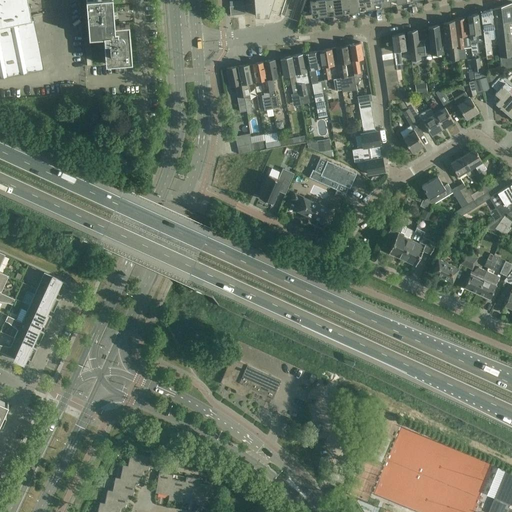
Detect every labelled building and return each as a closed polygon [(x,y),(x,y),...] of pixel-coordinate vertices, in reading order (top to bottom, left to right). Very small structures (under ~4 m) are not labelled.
[(0,0),(0,77),(44,69),(35,19),(32,20),(27,0),(0,0)] [(86,0),(90,37),(104,36),(106,65),(117,64),(117,66),(118,67),(118,68),(119,68),(120,68),(121,68),(122,67),(122,66),(122,64),(133,63),(130,25),(115,26),(113,0),(86,0)] [(254,0),(256,15),(255,15),(255,16),(269,16),(269,15),(273,0),(254,0)] [(327,11),(326,0),(306,0),(301,14),(317,12),(318,17),(328,15),(328,11),(327,11)] [(343,9),(341,0),(326,0),(327,11),(328,11),(333,10),(334,14),(344,13),(344,8),(343,9)] [(359,6),(357,0),(341,0),(343,9),(344,8),(349,8),(350,12),(360,11),(359,6)] [(375,4),(373,0),(357,0),(359,6),(364,5),(365,10),(376,8),(375,3),(375,4)] [(511,21),(511,3),(495,9),(499,45),(501,57),(502,69),(502,72),(511,69),(511,44),(509,22),(511,21)] [(245,5),(230,7),(231,15),(245,14),(245,5)] [(481,13),(485,45),(486,54),(487,60),(493,59),(491,47),(491,46),(490,37),(494,37),(495,35),(492,10),(481,13)] [(478,14),(467,17),(472,53),(478,52),(476,34),(480,33),(478,14)] [(468,36),(465,18),(455,20),(458,49),(464,49),(463,37),(468,36)] [(458,49),(455,20),(443,23),(446,47),(449,47),(451,61),(460,60),(458,49)] [(428,27),(429,36),(430,40),(424,40),(426,55),(442,53),(438,25),(428,27)] [(419,41),(417,30),(407,32),(410,61),(421,60),(420,56),(426,56),(426,55),(424,40),(419,41)] [(404,33),(392,36),(393,47),(394,52),(395,58),(396,64),(397,70),(403,69),(400,51),(406,50),(404,33)] [(349,45),(355,83),(359,82),(360,81),(360,78),(362,77),(359,59),(364,58),(361,42),(349,45)] [(336,48),(341,78),(341,81),(348,79),(345,63),(350,62),(347,45),(336,48)] [(320,51),(324,80),(331,78),(329,66),(334,65),(332,48),(320,51)] [(467,59),(465,48),(464,49),(458,49),(460,60),(467,59)] [(314,94),(323,92),(327,91),(325,81),(321,82),(318,82),(316,69),(320,69),(317,51),(316,52),(306,54),(312,82),(314,94)] [(303,54),(292,57),(299,93),(300,99),(307,97),(305,84),(309,83),(303,54)] [(299,93),(292,57),(281,59),(284,77),(290,76),(293,94),(299,93)] [(274,60),(264,62),(273,109),(281,107),(278,93),(275,93),(272,79),(278,78),(274,60)] [(265,110),(273,109),(264,62),(263,61),(252,64),(255,82),(261,81),(264,95),(262,95),(265,110)] [(249,64),(237,66),(243,98),(249,97),(248,92),(247,85),(252,84),(251,83),(252,82),(249,64)] [(246,112),(243,98),(237,66),(226,68),(230,87),(236,86),(239,107),(241,106),(242,112),(246,112)] [(490,90),(487,77),(480,79),(483,92),(490,90)] [(507,113),(511,107),(511,94),(508,91),(511,88),(499,77),(492,86),(498,91),(496,94),(501,98),(496,104),(500,107),(499,107),(500,109),(501,108),(507,113)] [(343,91),(341,81),(341,78),(334,80),(336,92),(343,91)] [(483,92),(480,79),(474,81),(475,88),(477,93),(483,92)] [(448,102),(442,92),(440,89),(436,92),(443,106),(448,102)] [(327,116),(323,92),(314,94),(318,118),(327,116)] [(466,119),(479,112),(470,98),(469,99),(465,92),(454,99),(458,105),(466,119)] [(243,98),(246,112),(246,115),(252,114),(249,97),(243,98)] [(432,135),(442,129),(433,114),(430,108),(419,115),(409,98),(403,100),(408,108),(416,122),(421,119),(432,135)] [(371,107),(370,101),(359,103),(360,109),(371,107)] [(336,106),(328,108),(330,117),(338,115),(336,106)] [(373,113),(371,107),(360,109),(361,115),(373,113)] [(442,129),(453,122),(445,107),(433,114),(442,129)] [(418,125),(416,122),(408,108),(402,112),(414,131),(403,138),(412,152),(423,145),(419,138),(424,135),(418,125)] [(374,119),(373,113),(361,115),(362,121),(374,119)] [(375,125),(374,119),(362,121),(363,127),(375,125)] [(376,131),(375,125),(363,127),(364,133),(376,131)] [(378,131),(376,131),(364,133),(361,134),(363,148),(352,150),(353,156),(368,154),(367,148),(380,146),(378,131)] [(250,134),(235,137),(239,154),(253,151),(252,145),(250,134)] [(357,137),(349,138),(350,146),(358,146),(357,137)] [(294,145),(293,138),(279,141),(281,147),(294,145)] [(281,147),(279,141),(266,143),(267,150),(281,147)] [(330,141),(317,143),(319,152),(319,153),(331,151),(330,141)] [(265,142),(252,145),(253,151),(266,149),(265,143),(265,142)] [(474,149),(462,157),(470,169),(474,166),(479,174),(486,169),(477,154),(478,154),(477,152),(476,153),(474,149)] [(382,157),(369,160),(368,154),(353,156),(355,163),(366,161),(368,175),(385,172),(382,157)] [(470,169),(462,157),(451,164),(459,176),(465,172),(468,178),(474,174),(470,169)] [(313,169),(309,178),(337,190),(339,184),(350,189),(357,174),(328,161),(322,173),(313,169)] [(298,167),(296,172),(307,176),(309,172),(298,167)] [(268,175),(259,197),(273,204),(278,192),(285,195),(294,174),(283,169),(278,180),(268,175)] [(448,185),(444,187),(438,176),(437,177),(429,182),(421,186),(424,190),(423,191),(424,192),(425,192),(429,198),(424,201),(428,202),(433,204),(443,198),(452,193),(452,191),(448,185)] [(495,180),(482,188),(485,193),(487,192),(499,185),(495,180)] [(511,183),(502,190),(498,192),(504,203),(496,208),(501,217),(511,210),(511,183)] [(463,184),(458,187),(468,203),(473,200),(470,195),(463,184)] [(458,187),(453,190),(462,207),(468,203),(458,187)] [(346,201),(348,195),(337,190),(334,195),(346,201)] [(485,193),(473,200),(477,206),(491,197),(487,192),(485,193)] [(313,217),(319,204),(295,193),(292,199),(301,203),(298,210),(306,214),(305,215),(310,217),(310,216),(313,217)] [(462,207),(453,213),(460,216),(477,206),(473,200),(468,203),(462,207)] [(336,205),(331,202),(328,208),(319,204),(313,217),(328,224),(336,205)] [(402,258),(414,232),(406,229),(404,233),(400,232),(402,227),(404,228),(405,225),(393,220),(387,234),(395,238),(388,252),(395,255),(395,256),(400,259),(401,258),(402,258)] [(505,241),(511,226),(501,221),(494,235),(505,241)] [(422,250),(425,252),(430,254),(435,243),(425,238),(424,242),(420,241),(422,236),(414,232),(402,258),(403,259),(403,260),(409,263),(409,261),(416,264),(422,250)] [(467,267),(472,256),(466,253),(461,264),(467,267)] [(488,268),(494,257),(491,255),(485,267),(488,268)] [(478,259),(472,256),(467,267),(472,270),(478,259)] [(493,270),(498,258),(494,257),(488,268),(493,270)] [(459,269),(438,259),(432,272),(443,277),(442,280),(446,282),(448,279),(453,281),(459,269)] [(505,276),(511,265),(505,263),(500,274),(505,276)] [(477,293),(487,272),(478,268),(474,270),(473,272),(471,272),(464,287),(477,293)] [(20,285),(33,290),(38,275),(25,271),(20,285)] [(0,292),(2,293),(9,276),(0,272),(0,292)] [(499,277),(487,272),(477,293),(490,298),(499,277)] [(67,283),(58,279),(44,273),(37,289),(59,300),(60,299),(59,299),(61,294),(61,295),(67,283)] [(54,311),(59,300),(37,289),(29,306),(52,316),(51,315),(53,311),(54,311)] [(16,299),(2,293),(0,292),(0,301),(10,303),(13,305),(16,299)] [(46,327),(52,316),(29,306),(22,322),(45,333),(45,332),(44,332),(46,327)] [(39,344),(44,333),(45,333),(22,322),(8,316),(5,321),(8,323),(18,330),(14,339),(37,349),(36,348),(38,344),(39,344)] [(32,360),(37,349),(14,339),(11,347),(0,344),(0,352),(30,366),(30,365),(29,365),(31,360),(32,360)] [(224,375),(226,376),(223,382),(237,389),(238,393),(242,395),(247,393),(248,389),(272,400),(281,380),(232,358),(224,375)] [(0,422),(9,404),(8,403),(7,404),(0,400),(0,422)] [(148,471),(150,462),(151,457),(131,452),(128,466),(144,470),(148,471)] [(141,483),(143,475),(144,470),(128,466),(123,465),(120,478),(120,479),(136,482),(141,483)] [(511,472),(506,470),(489,511),(508,511),(510,508),(511,508),(511,472)] [(173,475),(167,474),(159,472),(156,493),(169,495),(170,495),(172,480),(173,475)] [(133,496),(135,487),(136,482),(120,479),(120,478),(115,477),(113,491),(112,491),(128,495),(133,496)] [(201,479),(195,478),(186,477),(185,482),(183,498),(197,500),(200,484),(201,479)] [(183,498),(185,482),(172,480),(170,495),(169,495),(169,500),(182,502),(183,498)] [(213,486),(208,485),(200,484),(197,500),(196,505),(210,507),(211,503),(213,491),(213,486)] [(125,508),(127,500),(128,495),(112,491),(113,491),(108,490),(105,503),(105,504),(121,507),(125,508)] [(220,492),(213,491),(211,503),(218,504),(220,492)] [(119,511),(121,507),(105,504),(105,503),(100,502),(98,511),(119,511)]
